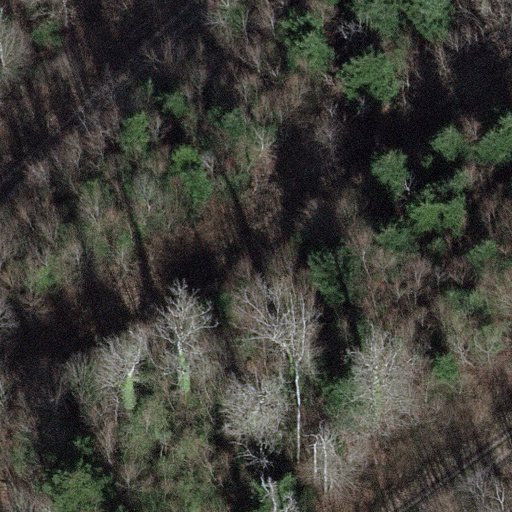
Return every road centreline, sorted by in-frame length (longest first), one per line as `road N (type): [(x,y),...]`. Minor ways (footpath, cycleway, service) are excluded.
road 1 (track): [(0,382),(235,241),(511,55)]
road 2 (track): [(0,196),(197,0)]
road 3 (track): [(511,431),(398,511)]
